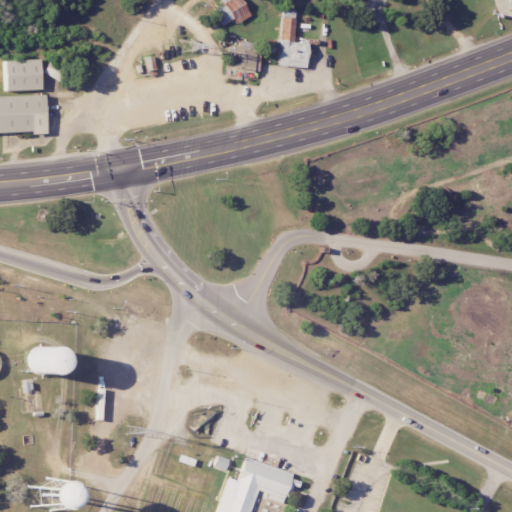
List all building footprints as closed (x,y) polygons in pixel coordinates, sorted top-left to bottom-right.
[(231,25),(246,17),(238,0),(226,0),(221,3),(231,25)] [(303,67),(305,40),(291,40),(292,10),(278,10),(275,66),(303,67)] [(251,70),(252,49),(229,47),(228,69),(251,70)] [(0,60),(0,79),(0,91),(37,90),(36,59),(0,60)] [(0,133),(42,132),(40,95),(0,96),(0,133)] [(45,356),(47,349),(22,343),(16,367),(48,375),(52,357),(45,356)] [(239,458),(287,474),(285,480),(295,483),(292,490),(282,486),(277,501),(253,493),(246,511),(211,511),(223,479),(231,482),(239,458)]
